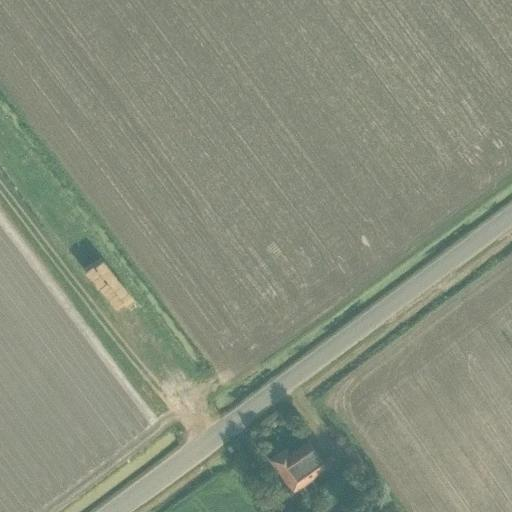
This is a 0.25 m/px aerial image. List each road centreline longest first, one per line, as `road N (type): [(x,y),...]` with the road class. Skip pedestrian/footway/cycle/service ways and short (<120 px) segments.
road 1 (tertiary): [(112,511),(511,217)]
road 2 (track): [(0,182),(202,446)]
